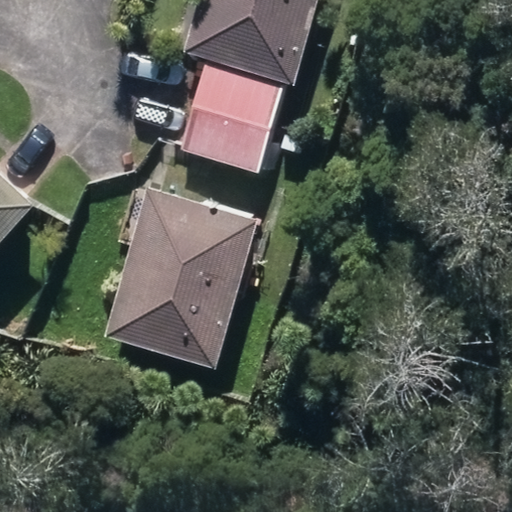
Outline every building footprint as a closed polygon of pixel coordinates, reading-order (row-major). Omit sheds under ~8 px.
[(195,109),(272,131),(286,86),(294,89),(320,0),(199,0),(183,56),(209,64),(195,109)] [(258,178),(272,131),(195,109),(181,155),(258,178)] [(0,249),(36,210),(0,175),(0,249)] [(104,339),(217,372),(261,223),(149,190),(104,339)] [(0,333),(20,341),(27,325),(7,317),(0,333)]
